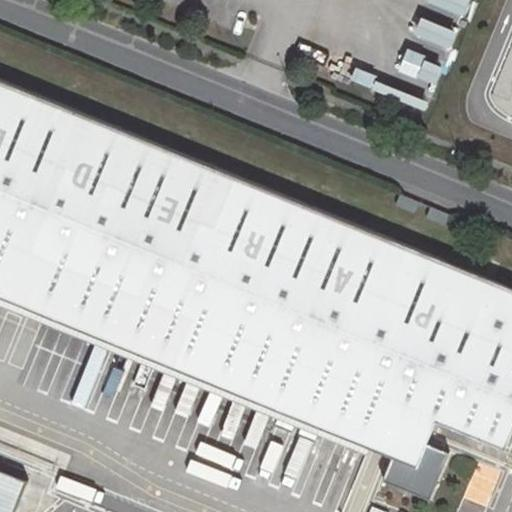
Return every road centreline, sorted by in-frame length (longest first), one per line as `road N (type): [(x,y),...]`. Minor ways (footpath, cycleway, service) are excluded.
road 1 (unclassified): [(511,202),(6,0)]
road 2 (unknown): [(247,511),(0,407)]
